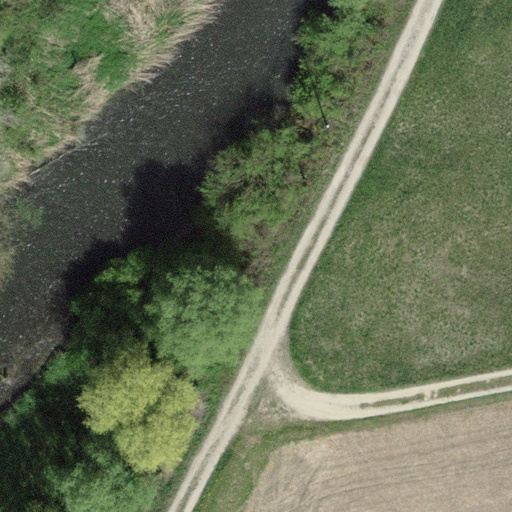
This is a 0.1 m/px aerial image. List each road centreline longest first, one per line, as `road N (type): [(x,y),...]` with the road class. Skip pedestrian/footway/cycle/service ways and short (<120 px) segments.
road 1 (track): [(426,0),(182,511)]
road 2 (track): [(230,411),(511,381)]
